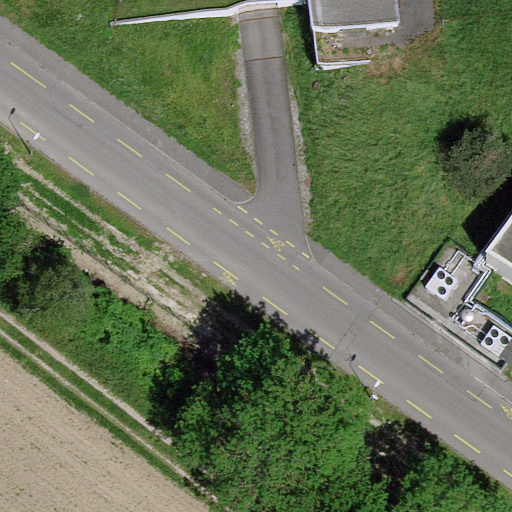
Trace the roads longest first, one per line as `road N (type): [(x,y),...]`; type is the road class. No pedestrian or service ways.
road 1 (unclassified): [(0,78),(511,446)]
road 2 (track): [(0,326),(238,511)]
